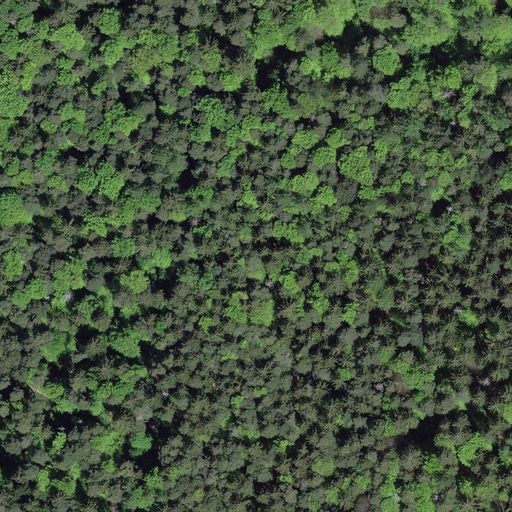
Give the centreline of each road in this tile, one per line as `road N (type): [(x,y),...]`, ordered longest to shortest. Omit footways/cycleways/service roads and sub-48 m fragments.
road 1 (track): [(113,511),(208,172),(234,115),(301,34),(315,0)]
road 2 (track): [(0,219),(134,264),(178,264),(392,312),(468,302),(511,310)]
